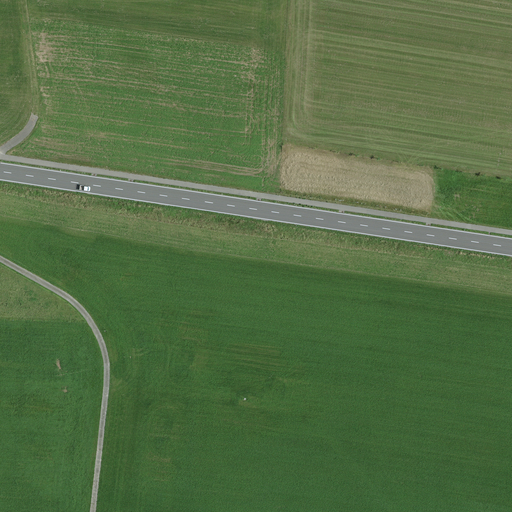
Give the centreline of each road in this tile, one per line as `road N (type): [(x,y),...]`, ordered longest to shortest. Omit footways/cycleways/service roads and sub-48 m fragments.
road 1 (primary): [(511,249),(0,171)]
road 2 (track): [(0,260),(70,299),(100,348),(107,387),(92,511)]
